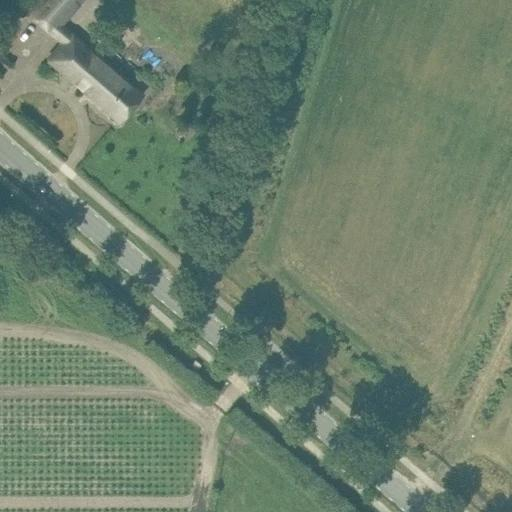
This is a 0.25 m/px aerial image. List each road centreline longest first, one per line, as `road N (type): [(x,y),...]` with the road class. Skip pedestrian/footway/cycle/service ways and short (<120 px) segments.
road 1 (secondary): [(426,511),(0,145)]
road 2 (track): [(413,500),(511,316)]
